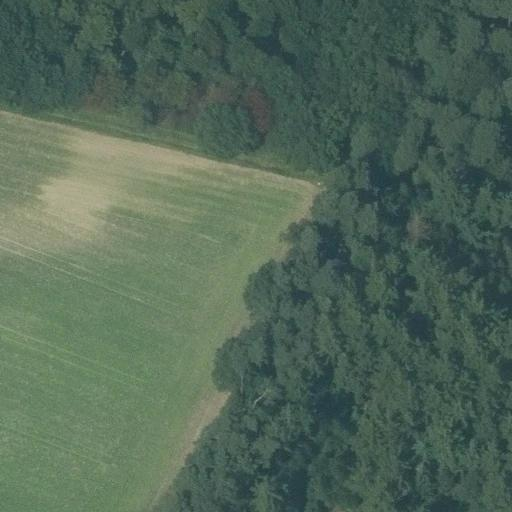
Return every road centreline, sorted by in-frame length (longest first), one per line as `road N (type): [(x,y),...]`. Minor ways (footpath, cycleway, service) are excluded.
road 1 (track): [(326,203),(0,127)]
road 2 (track): [(436,0),(326,203)]
road 3 (track): [(511,246),(326,203)]
